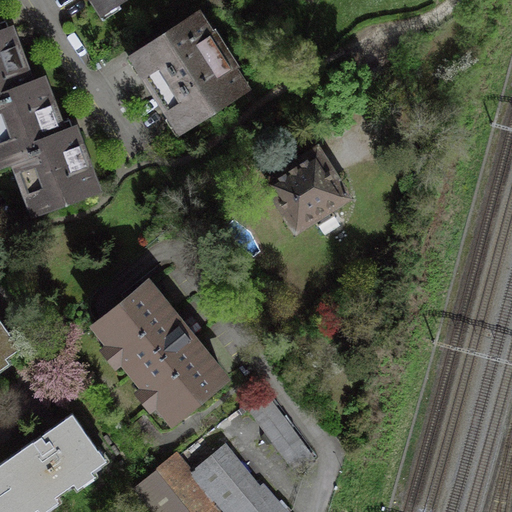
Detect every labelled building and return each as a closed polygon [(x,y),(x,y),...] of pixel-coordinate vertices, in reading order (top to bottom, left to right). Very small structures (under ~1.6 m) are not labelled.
[(98,0),(105,11),(122,0),(98,0)] [(210,34),(198,17),(135,58),(180,127),(243,86),(231,68),(236,64),(214,31),(210,34)] [(0,98),(31,87),(10,31),(0,34),(0,98)] [(426,123),(395,75),(378,85),(409,134),(426,123)] [(31,87),(0,98),(0,131),(4,130),(25,184),(36,180),(45,205),(94,187),(73,130),(62,134),(43,82),(31,87)] [(316,151),(267,182),(296,227),(312,217),(318,225),(334,215),(329,206),(345,196),(316,151)] [(146,283),(97,324),(111,342),(116,338),(129,353),(123,357),(146,385),(151,381),(163,396),(158,400),(173,418),(223,378),(189,336),(201,326),(192,315),(180,324),(146,283)] [(0,358),(19,346),(0,319),(0,358)] [(1,462),(33,508),(104,459),(72,413),(1,462)] [(272,511),(230,461),(202,484),(177,455),(133,490),(151,511),(272,511)] [(0,511),(26,511),(33,508),(1,462),(0,462),(0,511)]
